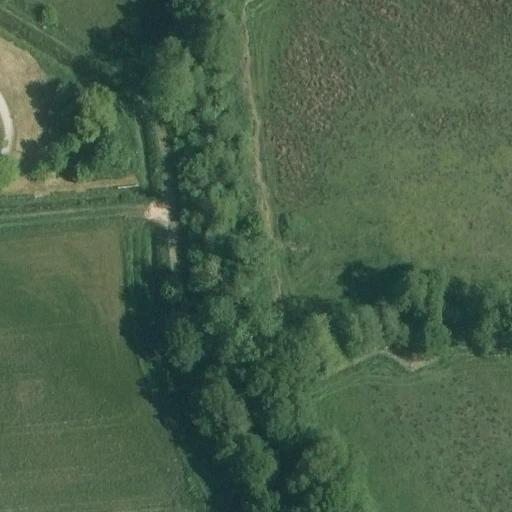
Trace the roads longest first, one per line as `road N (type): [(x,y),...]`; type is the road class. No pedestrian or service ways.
road 1 (track): [(4,0),(134,74)]
road 2 (track): [(294,511),(231,391)]
